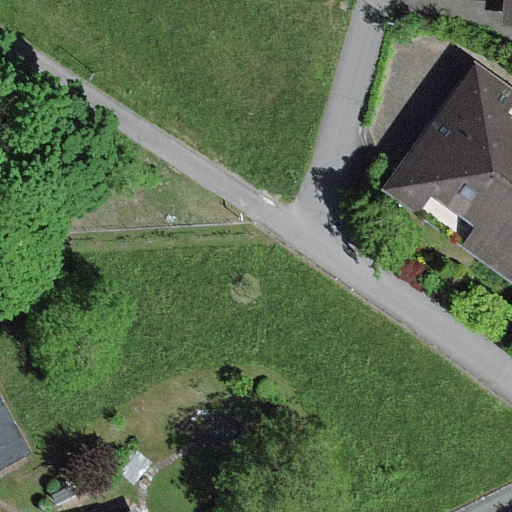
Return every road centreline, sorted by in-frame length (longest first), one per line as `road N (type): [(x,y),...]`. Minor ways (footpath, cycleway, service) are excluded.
road 1 (residential): [(306,239),(0,43)]
road 2 (residential): [(511,383),(306,239)]
road 3 (residential): [(306,239),(371,0)]
